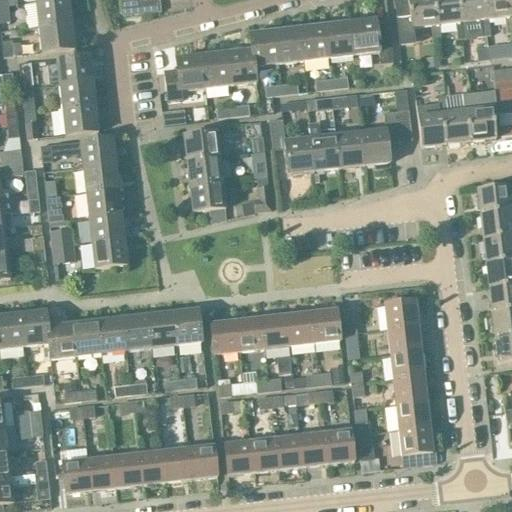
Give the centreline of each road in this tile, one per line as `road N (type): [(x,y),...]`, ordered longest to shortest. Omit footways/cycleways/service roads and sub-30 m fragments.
road 1 (residential): [(471,488),(445,269)]
road 2 (residential): [(272,511),(471,488)]
road 3 (residential): [(130,139),(111,44),(202,18)]
road 4 (residential): [(291,224),(438,205)]
